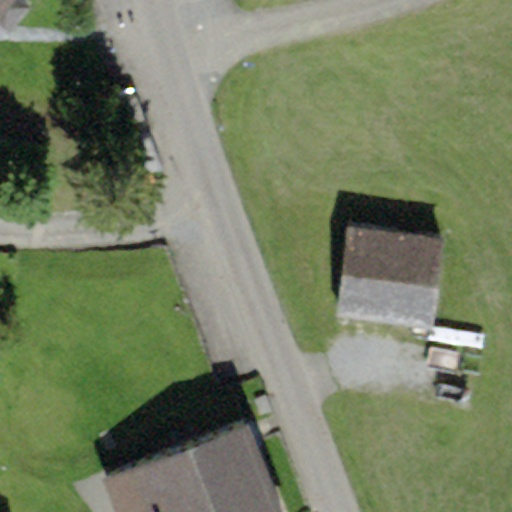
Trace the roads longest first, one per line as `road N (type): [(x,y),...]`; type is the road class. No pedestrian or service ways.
road 1 (tertiary): [(217,228),(333,511)]
road 2 (tertiary): [(145,1),(217,228)]
road 3 (residential): [(217,228),(0,231)]
